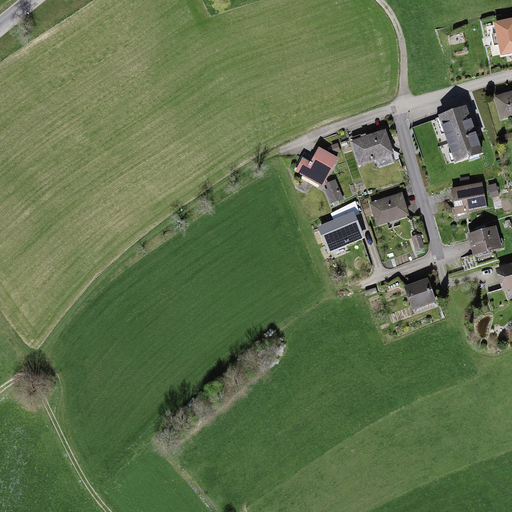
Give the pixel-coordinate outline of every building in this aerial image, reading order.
[(502,54),(511,51),(511,21),(496,25),(502,54)] [(511,115),(511,93),(496,98),(502,118),(511,115)] [(446,134),(456,162),(481,153),(465,109),(412,128),(418,144),(446,134)] [(353,142),(360,164),(392,153),(385,132),(353,142)] [(301,157),(294,170),(322,185),(336,159),(319,150),(312,163),(301,157)] [(328,184),(330,189),(326,191),(331,203),(342,199),(335,181),(328,184)] [(457,216),(467,214),(466,211),(486,207),(481,185),(452,191),(457,216)] [(496,185),(488,187),(491,197),(498,195),(496,185)] [(401,195),(371,204),(377,224),(407,215),(401,195)] [(345,242),(346,244),(358,239),(354,229),(357,228),(351,215),(321,227),(330,248),(345,242)] [(494,228),(470,235),(475,254),(499,247),(494,228)] [(511,266),(499,271),(504,289),(505,290),(488,296),(493,310),(510,305),(505,291),(506,291),(505,289),(511,286),(511,266)] [(407,288),(414,307),(433,301),(426,281),(407,288)]
